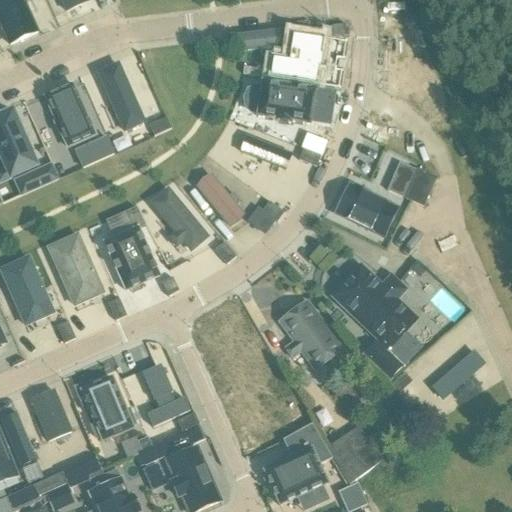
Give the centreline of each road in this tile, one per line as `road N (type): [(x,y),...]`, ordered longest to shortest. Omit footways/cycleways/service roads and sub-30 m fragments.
road 1 (residential): [(354,3),(353,104),(311,203),(256,260),(169,311)]
road 2 (residential): [(0,84),(110,34),(354,3)]
road 3 (residential): [(255,511),(169,311)]
road 4 (residential): [(169,311),(0,387)]
